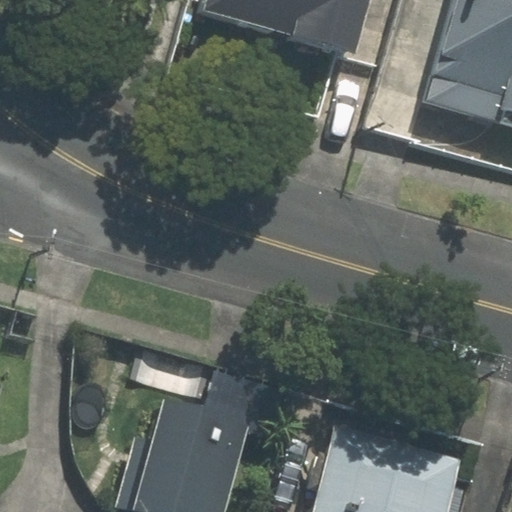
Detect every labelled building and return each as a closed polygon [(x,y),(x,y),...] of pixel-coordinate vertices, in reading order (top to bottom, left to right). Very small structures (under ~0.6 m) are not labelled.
[(334,77),(352,0),(184,0),(178,25),(272,48),(269,61),(334,77)] [(479,102),(474,120),(511,129),(511,0),(436,0),(414,86),(479,102)] [(0,419),(9,380),(0,378),(0,419)] [(226,511),(252,409),(165,388),(154,434),(136,429),(116,509),(129,511),(226,511)] [(447,511),(464,451),(339,419),(315,511),(447,511)]
